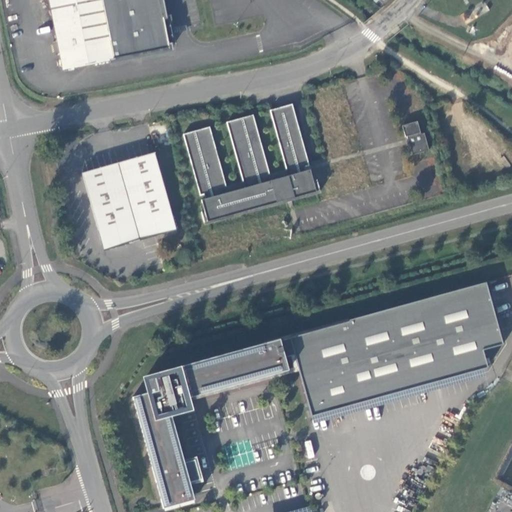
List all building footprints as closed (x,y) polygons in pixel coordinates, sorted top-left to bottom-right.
[(51,0),(64,69),(170,50),(161,0),(51,0)] [(215,125),(186,133),(202,194),(205,193),(206,198),(202,199),(209,221),(285,201),(286,199),(291,198),(291,199),(320,193),(318,183),(316,184),(312,170),(308,171),(306,165),(311,163),(295,104),(274,109),(290,168),(272,173),(257,114),(230,121),(245,180),(230,184),(215,125)] [(420,121),(404,125),(408,137),(412,136),(416,153),(422,151),(424,156),(429,154),(427,150),(432,149),(428,133),(424,134),(420,121)] [(158,157),(85,178),(106,253),(141,244),(179,234),(158,157)] [(295,367),(309,417),(488,368),(483,350),(503,344),(486,282),(350,320),(350,321),(281,340),(281,339),(169,370),(170,373),(156,377),(156,376),(148,379),(152,392),(134,397),(157,480),(159,480),(166,504),(192,497),(188,482),(201,479),(196,459),(186,462),(172,412),(190,407),(187,398),(286,370),(282,357),(292,354),(295,367)]
